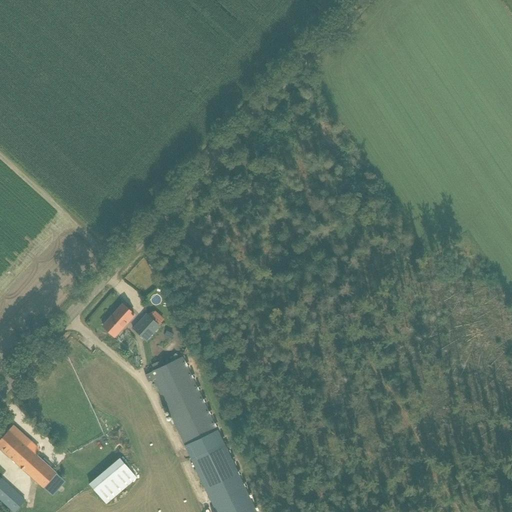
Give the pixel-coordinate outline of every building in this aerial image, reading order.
[(123,304),(103,326),(114,337),(134,315),(123,304)] [(160,326),(159,326),(146,314),(133,329),(146,341),(160,326)] [(256,511),(182,357),(150,373),(216,511),(256,511)] [(129,383),(99,397),(125,452),(155,438),(129,383)] [(41,461),(27,447),(31,442),(21,432),(13,425),(0,439),(0,448),(3,451),(52,498),(65,483),(47,466),(50,464),(44,458),(41,461)] [(130,484),(136,478),(119,458),(89,484),(106,504),(130,484)] [(0,499),(13,511),(15,511),(26,500),(0,476),(0,499)]
